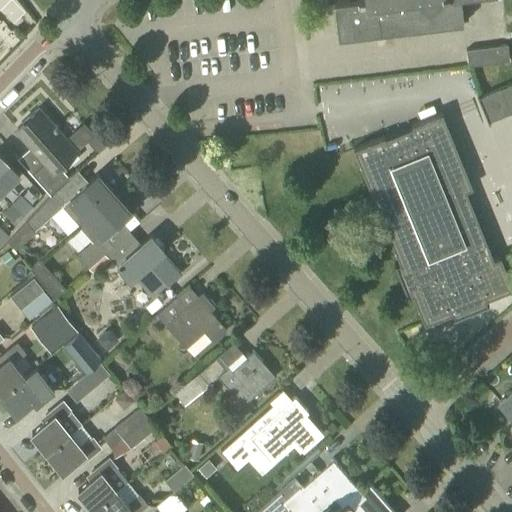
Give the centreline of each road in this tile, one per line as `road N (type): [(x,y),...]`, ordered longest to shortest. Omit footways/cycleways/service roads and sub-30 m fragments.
road 1 (residential): [(420,415),(64,19)]
road 2 (residential): [(501,511),(420,415)]
road 3 (residential): [(511,335),(420,415)]
